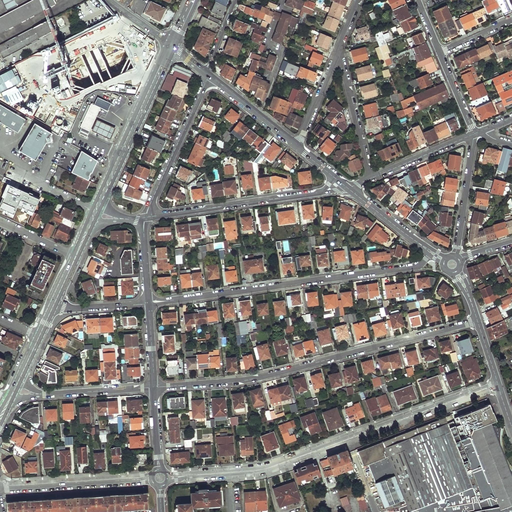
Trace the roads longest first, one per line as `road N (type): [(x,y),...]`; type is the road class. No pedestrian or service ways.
road 1 (residential): [(497,384),(266,468),(159,477)]
road 2 (residential): [(477,321),(247,379),(153,387)]
road 3 (residential): [(427,253),(415,266),(148,303)]
road 4 (residential): [(144,218),(317,192),(338,181)]
road 5 (primary): [(95,209),(171,46)]
road 6 (residential): [(159,477),(0,487)]
road 7 (residential): [(209,75),(144,218)]
road 8 (unknown): [(260,115),(281,60),(267,42),(282,0)]
road 9 (residential): [(335,57),(371,178)]
road 10 (residential): [(454,256),(473,134)]
